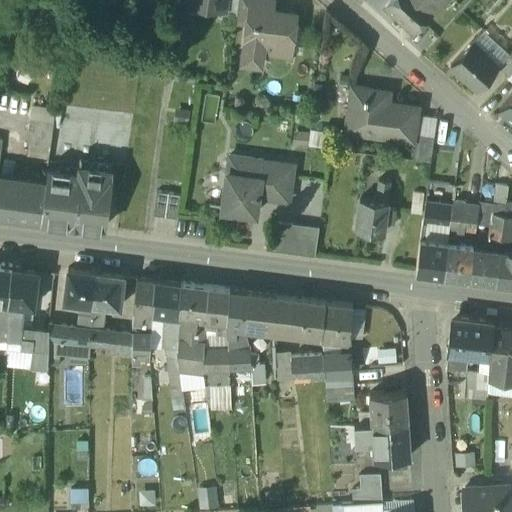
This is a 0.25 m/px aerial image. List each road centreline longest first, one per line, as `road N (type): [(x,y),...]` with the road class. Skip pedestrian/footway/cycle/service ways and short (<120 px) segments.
road 1 (secondary): [(425,289),(0,233)]
road 2 (residential): [(511,155),(345,0)]
road 3 (residential): [(425,289),(436,511)]
